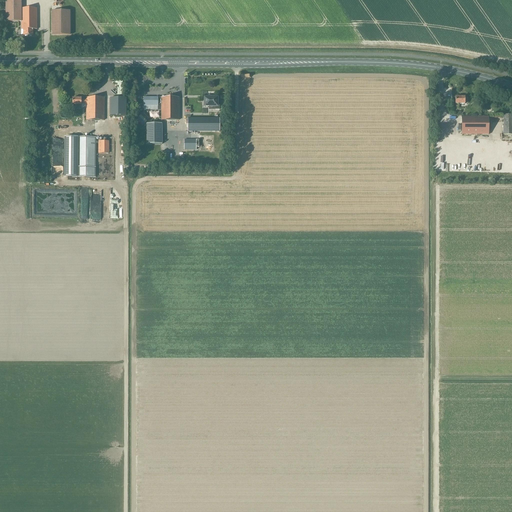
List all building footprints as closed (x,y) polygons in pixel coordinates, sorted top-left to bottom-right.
[(37,29),(37,8),(21,8),(21,0),(5,0),(6,21),(22,21),(22,29),(21,29),(23,29),(23,35),(33,35),(33,29),(37,29)] [(50,0),(51,11),(68,11),(68,7),(63,8),(63,4),(60,5),(59,0),(50,0)] [(52,34),(70,34),(70,11),(52,12),(52,34)] [(104,120),(104,98),(86,98),(86,99),(81,99),(81,98),(72,98),(72,105),(81,105),(81,104),(86,104),(86,120),(104,120)] [(126,116),(126,99),(126,98),(110,98),(110,116),(126,116)] [(158,98),(144,98),(144,105),(144,111),(158,111),(158,105),(161,105),(161,99),(158,99),(158,98)] [(179,98),(161,98),(161,99),(161,105),(161,120),(179,120),(179,98)] [(217,98),(204,98),(204,106),(215,106),(215,109),(219,109),(219,103),(217,103),(217,98)] [(511,134),(511,114),(503,115),(503,135),(511,134)] [(488,135),(488,117),(462,117),(461,134),(488,135)] [(188,118),(188,132),(220,132),(220,118),(188,118)] [(162,124),(147,124),(147,144),(162,144),(162,124)] [(164,134),(164,143),(175,143),(175,133),(164,134)] [(95,178),(96,138),(75,137),(68,137),(68,177),(75,177),(95,178)] [(196,150),(196,139),(184,139),(184,150),(196,150)] [(109,153),(109,141),(98,141),(98,153),(109,153)]
